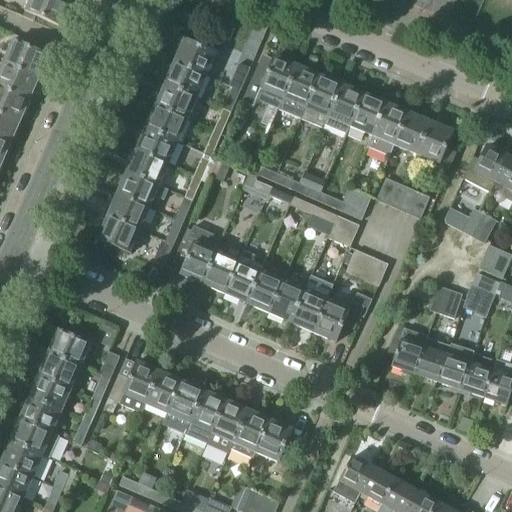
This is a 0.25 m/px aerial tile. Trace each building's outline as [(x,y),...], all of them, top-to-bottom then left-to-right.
[(31,0),(23,20),(33,24),(36,18),(62,29),(72,7),(56,0),(31,0)] [(14,38),(13,42),(2,67),(38,82),(48,58),(22,46),(23,42),(14,38)] [(199,48),(183,41),(173,65),(206,79),(212,65),(217,67),(223,52),(201,42),(199,48)] [(246,96),(257,101),(256,102),(278,111),(297,67),(275,58),(267,77),(256,73),(246,96)] [(206,79),(173,65),(164,87),(197,101),(206,79)] [(239,65),(229,88),(232,90),(240,94),(250,70),(239,65)] [(38,82),(2,67),(0,71),(0,91),(28,104),(38,82)] [(278,111),(279,112),(278,113),(300,122),(319,77),(297,67),(278,111)] [(300,122),(301,121),(323,130),(342,86),(319,77),(300,122)] [(323,130),(324,128),(346,137),(349,129),(363,95),(342,86),(323,130)] [(197,101),(164,87),(154,110),(187,124),(197,101)] [(222,112),(230,116),(240,94),(232,90),(222,112)] [(28,104),(0,91),(0,117),(19,126),(28,104)] [(349,129),(371,139),(386,105),(363,95),(349,129)] [(371,139),(367,149),(390,159),(394,148),(394,147),(408,114),(386,105),(371,139)] [(187,124),(154,110),(145,131),(178,145),(187,124)] [(230,116),(222,112),(212,135),(221,138),(230,116)] [(408,114),(394,147),(394,148),(415,157),(429,123),(408,114)] [(19,126),(0,117),(0,142),(10,147),(19,126)] [(415,157),(439,166),(449,170),(455,154),(446,150),(453,133),(429,123),(415,157)] [(178,145),(145,131),(135,152),(168,166),(178,145)] [(221,138),(212,135),(203,156),(211,159),(212,159),(221,138)] [(0,169),(10,147),(0,142),(0,169)] [(474,158),(462,180),(464,181),(491,195),(493,189),(495,185),(509,159),(487,147),(480,162),(474,158)] [(168,166),(135,152),(126,174),(159,188),(168,166)] [(211,159),(203,156),(194,177),(208,184),(210,180),(218,162),(212,159),(211,159)] [(495,185),(493,189),(501,194),(499,196),(501,200),(511,205),(511,203),(511,160),(509,159),(495,185)] [(222,185),(230,167),(218,162),(210,180),(222,185)] [(276,175),(255,166),(250,177),(255,179),(259,177),(273,183),(276,175)] [(159,188),(126,174),(117,196),(149,210),(154,199),(163,203),(168,193),(159,189),(159,188)] [(284,179),(276,175),(273,183),(296,193),(299,185),(284,179)] [(208,184),(194,177),(184,199),(193,203),(201,184),(207,187),(208,184)] [(255,179),(250,177),(243,192),(265,202),(271,189),(256,183),(255,179)] [(388,208),(397,185),(386,180),(376,203),(388,208)] [(317,203),(321,195),(299,185),(296,193),(317,203)] [(397,185),(388,208),(398,212),(408,190),(397,185)] [(265,202),(266,202),(268,198),(290,207),(294,199),(271,189),(265,202)] [(349,190),(343,204),(339,212),(361,222),(371,200),(349,190)] [(408,190),(398,212),(409,217),(419,194),(408,190)] [(419,194),(409,217),(420,221),(430,199),(419,194)] [(321,195),(317,203),(339,212),(343,204),(321,195)] [(149,210),(117,196),(107,218),(140,232),(149,210)] [(193,203),(184,199),(175,222),(183,225),(193,203)] [(311,217),(315,208),(294,199),(290,207),(311,217)] [(334,226),(337,218),(315,208),(311,217),(334,226)] [(446,225),(448,227),(473,240),(485,217),(474,211),(469,221),(449,211),(446,217),(445,221),(446,225)] [(496,223),(485,217),(473,240),(484,246),(496,223)] [(97,241),(130,255),(140,232),(107,218),(97,241)] [(337,218),(334,226),(332,230),(354,240),(359,228),(337,218)] [(183,225),(175,222),(165,243),(173,247),(183,225)] [(175,259),(186,264),(180,277),(202,286),(218,249),(212,246),(213,237),(193,228),(191,233),(187,231),(175,259)] [(354,240),(332,230),(327,240),(350,250),(354,240)] [(165,243),(162,242),(152,265),(164,270),(173,247),(165,243)] [(484,260),(507,270),(511,258),(511,257),(489,248),(484,260)] [(219,249),(218,249),(202,286),(225,296),(239,263),(217,253),(219,249)] [(239,263),(225,296),(247,306),(261,272),(265,262),(243,252),(239,263)] [(357,280),(366,257),(355,252),(345,275),(357,280)] [(366,257),(357,280),(368,284),(377,262),(366,257)] [(479,271),(502,281),(507,270),(484,260),(479,271)] [(378,288),(388,267),(377,262),(368,284),(378,288)] [(261,272),(247,306),(268,315),(283,282),(261,272)] [(500,285),(477,275),(471,288),(495,299),(497,293),(500,285)] [(283,282),(268,315),(290,325),(305,291),(283,282)] [(511,290),(500,285),(497,293),(501,295),(499,301),(511,306),(511,290)] [(495,299),(471,288),(466,299),(490,309),(495,299)] [(441,317),(449,293),(438,289),(430,313),(441,317)] [(305,291),(290,325),(312,335),(327,301),(305,291)] [(449,293),(441,317),(454,321),(462,297),(449,293)] [(349,311),(327,301),(312,335),(335,345),(343,327),(354,332),(360,317),(364,319),(372,302),(357,295),(349,311)] [(401,341),(400,341),(391,370),(414,378),(427,339),(404,331),(401,341)] [(90,346),(58,332),(48,355),(80,369),(90,346)] [(427,339),(414,378),(437,385),(447,357),(447,356),(449,348),(427,340),(427,339)] [(447,356),(447,357),(437,385),(462,393),(474,356),(473,356),(474,354),(450,346),(449,348),(447,356)] [(99,377),(101,378),(110,382),(119,359),(108,354),(99,377)] [(80,369),(48,355),(38,377),(71,391),(80,369)] [(496,364),(474,356),(462,393),(485,401),(498,362),(496,362),(496,364)] [(511,366),(498,362),(485,401),(507,408),(511,392),(511,366)] [(141,416),(145,407),(159,373),(137,364),(129,381),(118,377),(109,400),(119,405),(119,406),(141,416)] [(159,373),(145,407),(166,417),(181,383),(159,373)] [(71,391),(38,377),(29,400),(61,414),(71,391)] [(110,382),(101,378),(92,400),(100,404),(110,382)] [(181,383),(166,417),(162,427),(185,437),(204,393),(181,383)] [(204,393),(185,437),(207,446),(227,403),(204,393)] [(61,414),(29,400),(19,421),(52,435),(61,414)] [(100,404),(92,400),(82,423),(90,427),(100,404)] [(248,412),(227,403),(207,446),(229,456),(230,451),(231,451),(248,412)] [(269,421),(248,412),(231,451),(252,461),(255,455),(269,421)] [(9,444),(42,458),(50,461),(60,438),(52,435),(19,421),(9,444)] [(255,455),(277,465),(274,472),(285,477),(295,454),(284,449),(292,431),(269,421),(255,455)] [(90,427),(82,423),(73,444),(81,447),(90,427)] [(42,458),(9,444),(0,465),(32,480),(42,458)] [(339,483),(332,495),(354,506),(360,495),(374,470),(352,458),(339,483)] [(32,480),(0,465),(0,491),(23,501),(32,480)] [(374,470),(360,495),(382,507),(395,482),(374,470)] [(68,477),(60,474),(54,489),(61,492),(68,477)] [(119,488),(132,494),(136,485),(122,480),(119,488)] [(382,507),(378,511),(406,511),(417,493),(395,482),(382,507)] [(136,485),(132,494),(150,502),(154,493),(136,485)] [(232,509),(231,510),(236,511),(249,511),(258,495),(239,487),(230,509),(232,509)] [(52,511),(61,492),(54,489),(44,510),(47,511),(52,511)] [(18,511),(23,501),(0,491),(0,511),(18,511)] [(156,504),(160,495),(154,493),(150,502),(156,504)] [(433,511),(437,505),(417,493),(406,511),(433,511)] [(114,511),(126,511),(128,509),(131,500),(116,494),(109,510),(114,511)] [(174,511),(178,511),(182,505),(160,495),(156,504),(174,511)] [(185,495),(182,505),(178,511),(204,511),(207,504),(185,495)] [(258,495),(249,511),(262,511),(268,499),(258,495)] [(275,511),(279,504),(268,499),(262,511),(275,511)] [(131,500),(128,509),(135,511),(151,511),(153,509),(131,500)] [(209,500),(207,504),(204,511),(230,511),(231,510),(232,509),(230,509),(209,500)]
